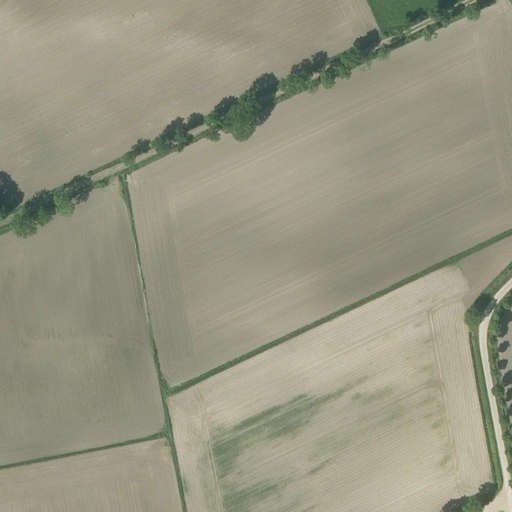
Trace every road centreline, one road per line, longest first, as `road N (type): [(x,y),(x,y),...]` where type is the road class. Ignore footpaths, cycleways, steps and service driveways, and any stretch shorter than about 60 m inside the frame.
road 1 (track): [(474,0),(0,223)]
road 2 (unclassified): [(508,511),(482,362),(483,324),(511,279)]
